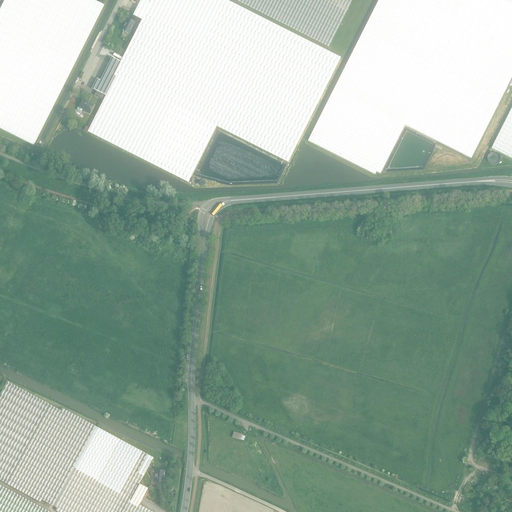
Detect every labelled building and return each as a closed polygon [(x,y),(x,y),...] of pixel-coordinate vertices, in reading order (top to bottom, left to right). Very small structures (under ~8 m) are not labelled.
[(4,0),(0,8),(0,128),(33,146),(79,54),(104,5),(93,0),(4,0)] [(106,96),(103,101),(100,107),(87,132),(188,183),(216,126),(288,163),(299,139),(306,126),(321,96),(341,57),(323,48),(227,0),(154,0),(147,14),(146,13),(142,20),(121,62),(115,74),(116,75),(106,96)] [(140,0),(133,15),(142,20),(146,13),(147,14),(154,0),(140,0)] [(234,0),(264,15),(328,47),(352,0),(234,0)] [(471,159),(511,77),(511,3),(505,0),(378,0),(334,90),(308,141),(374,175),(376,172),(380,174),(404,125),(471,159)] [(129,34),(135,22),(128,19),(124,26),(121,30),(129,34)] [(92,89),(96,91),(106,96),(116,75),(115,74),(121,62),(112,57),(100,80),(97,79),(92,89)] [(94,96),(103,101),(106,96),(96,91),(94,96)] [(89,114),(93,106),(87,103),(87,102),(82,100),(79,107),(78,107),(77,109),(77,110),(80,112),(81,111),(82,109),(86,111),(86,112),(89,114)] [(511,107),(491,148),(504,155),(511,159),(511,107)] [(0,480),(40,502),(41,500),(57,508),(55,511),(57,511),(152,511),(139,505),(145,494),(136,489),(153,458),(62,408),(60,411),(6,381),(0,393),(0,480)] [(234,432),(232,438),(241,440),(242,434),(234,432)] [(155,470),(154,482),(162,483),(164,471),(155,470)] [(49,511),(0,485),(0,511),(49,511)] [(486,491),(477,491),(477,499),(486,499),(486,491)]
